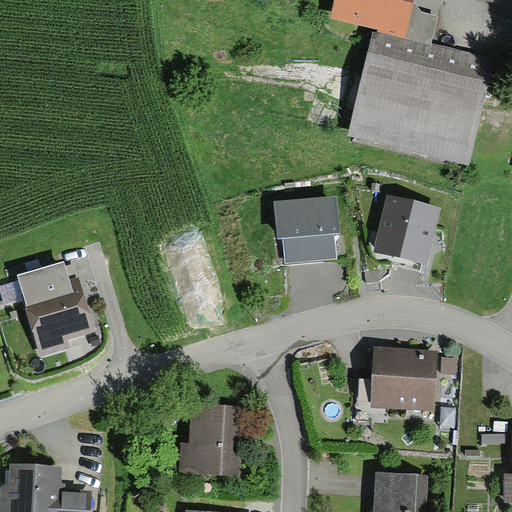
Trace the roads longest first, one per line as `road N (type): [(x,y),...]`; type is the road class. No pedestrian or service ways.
road 1 (unclassified): [(265,336),(0,418)]
road 2 (unclassified): [(511,350),(440,314),(391,308),(265,336)]
road 3 (residential): [(292,511),(292,437),(265,336)]
